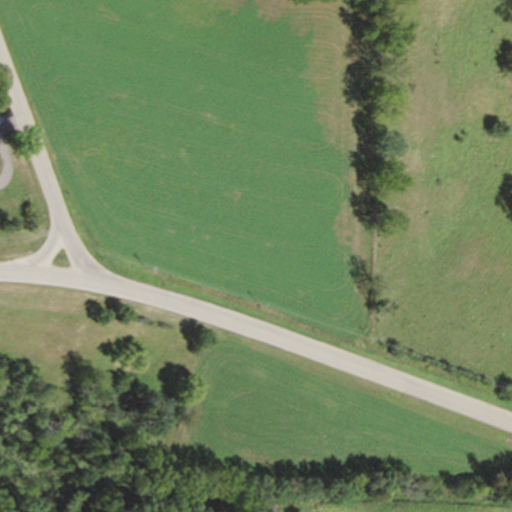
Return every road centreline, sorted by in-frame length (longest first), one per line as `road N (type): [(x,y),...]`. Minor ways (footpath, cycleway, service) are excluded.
road 1 (secondary): [(511,425),(201,310),(69,278),(0,278)]
road 2 (residential): [(69,278),(57,211),(0,37)]
